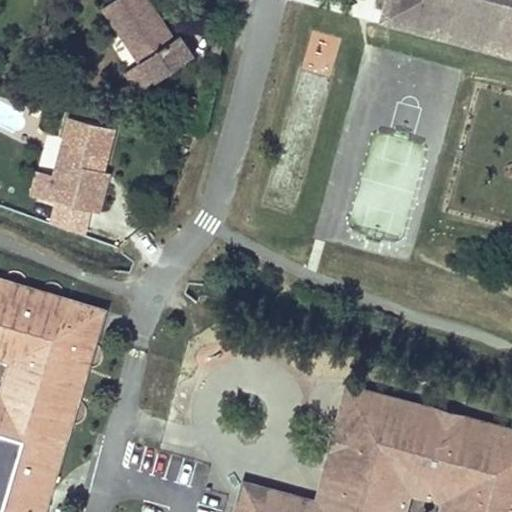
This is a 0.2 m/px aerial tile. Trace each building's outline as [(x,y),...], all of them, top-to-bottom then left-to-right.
[(176,37),(149,0),(113,0),(104,7),(142,61),(156,81),(190,57),(195,53),(181,33),(176,37)] [(511,0),(385,0),(380,25),(511,55),(511,0)] [(217,63),(225,35),(217,33),(210,62),(217,63)] [(156,81),(142,61),(127,71),(141,91),(156,81)] [(198,99),(184,92),(176,109),(191,116),(198,99)] [(104,172),(115,128),(70,116),(49,199),(100,213),(104,196),(98,195),(104,172)] [(104,196),(110,173),(104,172),(98,195),(104,196)] [(0,511),(44,511),(104,310),(0,278),(0,511)] [(344,424),(354,386),(349,384),(338,422),(344,424)] [(511,511),(511,426),(507,426),(506,431),(467,421),(469,415),(432,406),(430,411),(391,401),(393,396),(354,386),(344,424),(338,422),(331,452),(318,500),(269,488),(237,507),(235,511),(511,511)] [(432,406),(393,396),(391,401),(430,411),(432,406)] [(507,426),(469,415),(467,421),(506,431),(507,426)]
